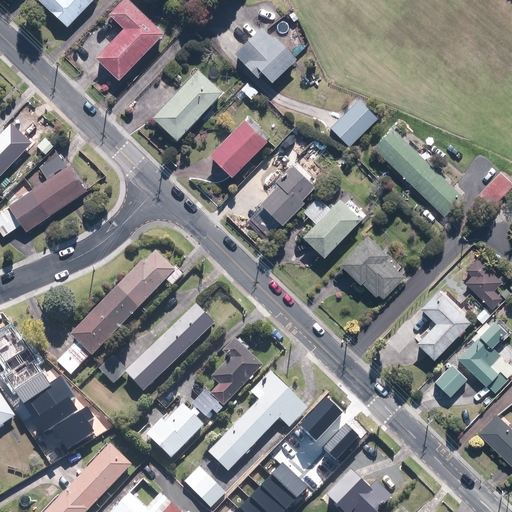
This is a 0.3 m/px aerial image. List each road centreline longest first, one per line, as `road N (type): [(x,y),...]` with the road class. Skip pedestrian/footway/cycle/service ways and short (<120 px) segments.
road 1 (tertiary): [(497,511),(158,189)]
road 2 (tertiary): [(158,189),(0,35)]
road 3 (residential): [(0,290),(87,252),(158,189)]
